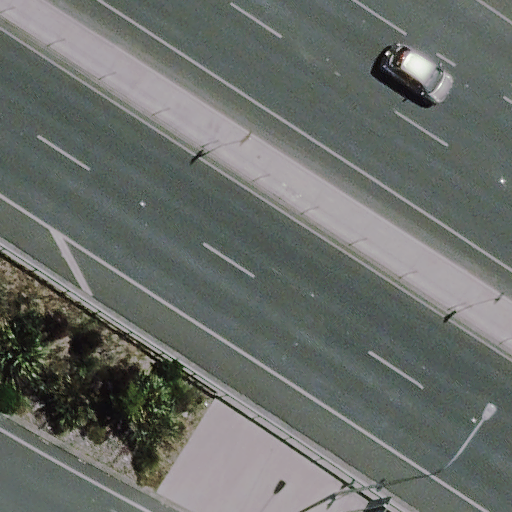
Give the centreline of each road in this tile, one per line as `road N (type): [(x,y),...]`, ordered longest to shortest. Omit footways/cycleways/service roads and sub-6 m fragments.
road 1 (trunk): [(511,445),(0,106)]
road 2 (trunk): [(246,0),(511,175)]
